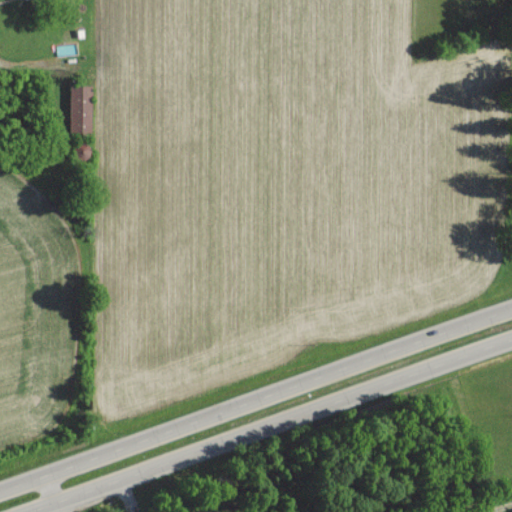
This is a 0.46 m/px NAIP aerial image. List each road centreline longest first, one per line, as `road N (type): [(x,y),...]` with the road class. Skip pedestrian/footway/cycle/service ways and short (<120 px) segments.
road 1 (primary): [(511,301),(0,488)]
road 2 (primary): [(10,511),(511,330)]
